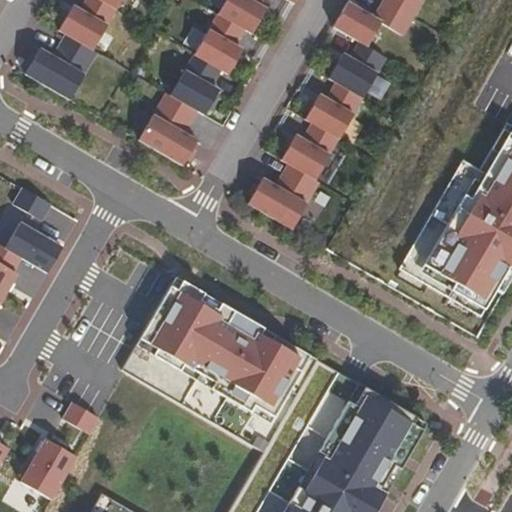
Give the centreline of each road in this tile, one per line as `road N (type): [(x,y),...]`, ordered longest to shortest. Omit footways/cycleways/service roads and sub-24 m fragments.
road 1 (residential): [(186,227),(496,405)]
road 2 (residential): [(186,227),(321,0)]
road 3 (residential): [(0,395),(118,187)]
road 4 (residential): [(0,119),(118,187)]
road 5 (residential): [(433,511),(496,405)]
